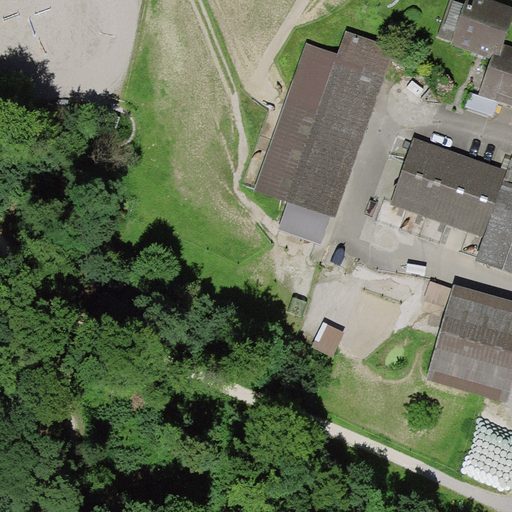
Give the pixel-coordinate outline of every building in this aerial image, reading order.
[(509,11),(473,0),(457,0),(445,39),(483,51),(470,91),(511,104),(511,47),(499,43),(509,11)] [(396,48),(346,32),(338,54),(306,43),(283,104),(254,193),(285,202),(278,227),(325,241),(396,48)] [(121,116),(92,107),(87,124),(116,133),(121,116)] [(511,151),(505,171),(414,140),(392,205),(482,235),(472,266),(511,279),(511,151)] [(511,390),(511,304),(453,286),(427,380),(508,403),(511,390)]
